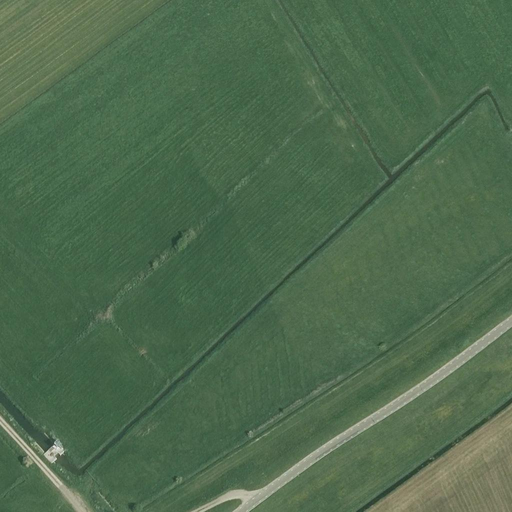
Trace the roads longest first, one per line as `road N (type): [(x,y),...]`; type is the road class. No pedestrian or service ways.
road 1 (tertiary): [(240,511),(511,319)]
road 2 (track): [(81,511),(0,420)]
